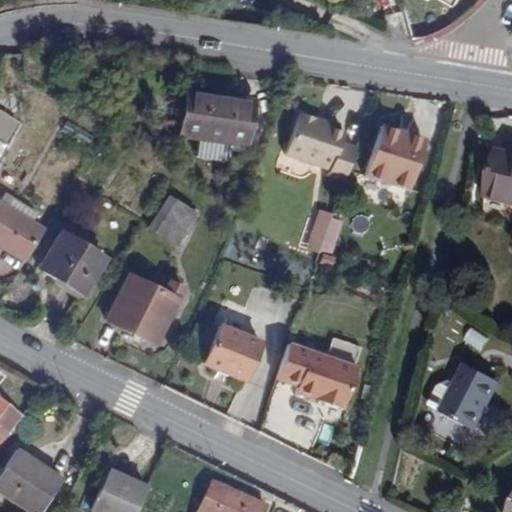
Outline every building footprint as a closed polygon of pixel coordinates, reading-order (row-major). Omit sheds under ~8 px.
[(213,146),(246,152),(253,99),(187,89),(181,135),(214,140),(213,146)] [(0,112),(0,153),(18,123),(0,112)] [(342,130),(297,114),(283,153),(340,173),(349,146),(338,142),(342,130)] [(408,188),(424,140),(382,126),(366,173),(408,188)] [(511,154),(498,151),(487,193),(511,199),(511,154)] [(223,196),(233,201),(245,178),(234,172),(223,196)] [(0,243),(26,259),(44,229),(32,222),(38,213),(11,197),(6,206),(0,202),(0,243)] [(171,199),(149,233),(175,249),(196,215),(171,199)] [(333,248),(335,244),(340,231),(328,226),(322,244),(333,248)] [(84,294),(105,259),(59,232),(38,266),(84,294)] [(104,319),(158,345),(181,295),(186,286),(168,279),(163,288),(127,271),(104,319)] [(262,343),(221,325),(205,364),(246,381),(262,343)] [(296,345),(288,342),(277,378),(284,380),(296,345)] [(357,366),(296,345),(284,380),(297,385),(295,391),(343,407),(357,366)] [(446,409),(478,427),(504,379),(471,361),(461,381),(455,378),(442,386),(433,402),(446,409)] [(0,445),(9,435),(6,433),(20,416),(0,399),(0,445)] [(0,492),(30,511),(40,511),(60,481),(14,452),(0,473),(0,492)] [(92,511),(136,511),(147,488),(108,470),(89,510),(92,511)] [(260,511),(265,503),(209,479),(195,511),(260,511)]
